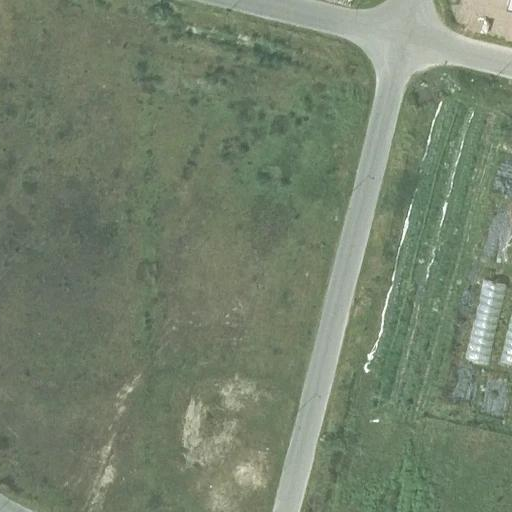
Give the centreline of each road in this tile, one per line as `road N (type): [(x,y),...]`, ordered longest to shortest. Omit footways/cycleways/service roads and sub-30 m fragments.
road 1 (unclassified): [(403,38),(286,511)]
road 2 (unclassified): [(251,0),(403,38)]
